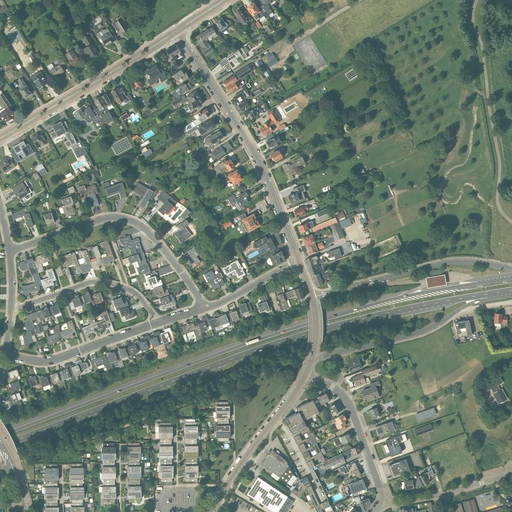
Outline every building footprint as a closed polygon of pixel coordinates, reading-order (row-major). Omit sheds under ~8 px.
[(270,1),(269,0),(259,0),(264,6),(260,9),(265,17),(266,18),(270,16),(269,15),(272,13),(268,6),(269,6),(267,3),(270,1)] [(253,4),(252,3),(251,3),(250,4),(249,5),(250,6),(250,7),(248,8),(256,20),(259,18),(256,14),(259,12),(253,4)] [(245,19),(239,10),(235,13),(239,18),(236,20),(240,27),(250,20),(249,17),(245,19)] [(126,34),(125,31),(127,30),(122,22),(125,21),(122,15),(114,20),(115,23),(113,24),(119,35),(122,33),(123,36),(126,34)] [(224,22),(221,19),(216,22),(221,30),(226,27),(232,28),(232,26),(229,20),(227,20),(225,21),(225,22),(224,22)] [(16,28),(13,30),(18,38),(21,35),(16,28)] [(110,32),(107,28),(104,31),(103,30),(96,34),(99,39),(100,38),(104,44),(109,41),(108,41),(110,40),(111,43),(115,41),(110,32)] [(217,35),(212,28),(208,30),(208,29),(198,36),(201,39),(199,40),(203,45),(201,46),(202,47),(201,49),(205,55),(213,50),(206,39),(212,34),(213,37),(217,35)] [(88,59),(98,53),(87,35),(82,38),(88,47),(82,50),(88,59)] [(181,66),(177,59),(183,55),(176,45),(166,52),(174,65),(171,67),(173,70),(181,66)] [(248,57),(241,47),(220,61),(221,62),(219,63),(220,66),(222,68),(224,66),(227,72),(233,68),(229,63),(233,61),(234,63),(238,61),(236,58),(240,56),(243,60),(248,57)] [(77,52),(75,53),(73,50),(65,55),(72,66),(75,64),(75,63),(79,60),(80,62),(84,60),(79,52),(78,53),(77,52)] [(33,62),(37,59),(33,53),(29,56),(33,62)] [(278,62),(272,53),(270,54),(270,53),(266,56),(270,61),(268,63),(270,67),(278,62)] [(54,78),(64,72),(62,67),(66,65),(62,58),(57,61),(60,65),(50,70),(54,78)] [(262,63),(260,60),(257,63),(268,81),(273,78),(266,66),(265,67),(262,62),(262,63)] [(226,87),(227,87),(237,81),(252,72),(251,71),(255,69),(252,64),(234,75),(234,76),(223,82),(225,84),(224,85),(225,87),(226,87)] [(158,71),(156,67),(154,68),(153,67),(146,71),(150,79),(147,81),(150,86),(155,83),(154,82),(159,79),(161,83),(167,79),(161,69),(158,71)] [(182,72),(181,70),(173,75),(177,80),(178,81),(179,80),(181,79),(183,82),(187,79),(188,78),(188,77),(188,76),(184,71),(182,72)] [(40,89),(46,85),(44,81),(45,80),(41,72),(36,75),(38,79),(35,81),(40,89)] [(27,98),(28,97),(28,96),(31,94),(24,82),(29,80),(25,74),(21,76),(23,78),(18,81),(23,88),(20,90),(25,98),(27,98)] [(178,96),(193,87),(191,85),(192,83),(191,82),(189,82),(189,81),(175,90),(178,96)] [(237,81),(227,87),(227,88),(227,89),(227,90),(229,91),(230,93),(237,88),(236,86),(239,84),(237,81)] [(244,98),(246,97),(249,96),(250,94),(249,93),(248,93),(250,91),(248,88),(251,87),(248,83),(241,87),(244,91),(233,97),(237,103),(244,98)] [(127,98),(121,89),(119,90),(118,89),(117,90),(116,89),(112,91),(113,92),(111,93),(118,103),(127,98)] [(259,89),(249,96),(246,97),(248,100),(238,106),(242,111),(251,106),(252,107),(255,105),(252,100),(256,97),(255,97),(262,93),(259,89)] [(9,108),(10,109),(12,107),(1,90),(0,90),(0,99),(1,101),(5,108),(6,109),(7,110),(9,108)] [(187,101),(189,104),(199,98),(198,97),(199,96),(199,95),(198,94),(197,94),(196,93),(195,94),(194,92),(186,98),(184,95),(170,103),(172,105),(173,105),(174,107),(181,102),(183,104),(187,101)] [(101,97),(107,108),(112,105),(106,94),(101,97)] [(95,109),(105,125),(114,120),(109,112),(107,108),(101,97),(99,98),(98,98),(94,100),(98,107),(95,109)] [(199,98),(189,104),(188,104),(187,105),(190,111),(203,104),(201,101),(201,100),(202,100),(202,99),(201,99),(201,98),(200,98),(199,98)] [(100,127),(105,125),(95,109),(95,108),(91,110),(89,107),(82,111),(81,109),(74,114),(79,122),(85,118),(87,121),(87,122),(88,122),(89,123),(90,123),(91,122),(91,121),(94,122),(95,124),(97,124),(98,126),(97,127),(98,129),(100,128),(100,127)] [(258,110),(259,109),(257,107),(247,113),(251,119),(259,114),(260,116),(264,113),(261,109),(260,109),(258,110)] [(6,109),(5,108),(3,109),(4,111),(0,113),(0,114),(1,116),(5,122),(8,120),(8,121),(12,118),(12,117),(14,116),(10,109),(9,108),(7,110),(6,109)] [(196,115),(198,118),(194,120),(196,123),(192,125),(194,128),(198,125),(201,123),(200,122),(210,116),(208,113),(206,109),(196,115)] [(280,121),(273,110),(268,114),(269,116),(270,116),(273,121),(268,124),(267,122),(264,124),(265,126),(260,129),(264,136),(272,130),(270,127),(280,121)] [(123,121),(129,117),(125,111),(119,114),(123,121)] [(202,134),(215,126),(211,120),(199,127),(198,125),(194,128),(189,131),(191,133),(198,129),(199,131),(202,134)] [(61,122),(52,126),(55,131),(49,134),(53,140),(64,134),(68,141),(64,143),(68,149),(77,144),(74,137),(73,138),(72,136),(73,135),(66,121),(62,123),(61,122)] [(209,146),(212,145),(223,138),(221,135),(222,134),(219,131),(208,138),(206,138),(204,145),(209,146)] [(47,143),(42,133),(38,135),(36,135),(35,134),(31,136),(32,138),(31,138),(38,149),(47,143)] [(274,147),(282,142),(279,138),(281,136),(280,134),(266,142),(269,148),(273,145),(274,147)] [(27,148),(23,141),(12,148),(13,149),(10,150),(15,160),(18,158),(16,155),(22,151),(26,157),(34,152),(30,146),(27,148)] [(214,160),(231,149),(227,143),(213,153),(213,154),(211,155),(214,160)] [(91,162),(83,147),(74,152),(78,159),(84,156),(88,163),(91,162)] [(275,161),(282,157),(280,153),(284,151),(283,148),(271,155),(275,161)] [(305,163),(302,156),(296,158),(296,157),(290,160),(291,162),(283,166),(288,178),(297,174),(294,168),(299,165),(299,166),(305,163)] [(8,163),(5,158),(1,160),(2,161),(0,161),(0,163),(3,170),(5,173),(9,171),(15,167),(12,161),(8,163)] [(225,160),(217,166),(223,173),(227,170),(228,171),(235,167),(232,163),(233,161),(232,160),(231,160),(230,160),(230,159),(226,162),(225,160)] [(228,178),(225,175),(222,177),(224,180),(226,183),(231,180),(234,184),(243,179),(237,170),(228,176),(229,177),(228,178)] [(31,196),(30,195),(30,194),(32,192),(25,181),(12,189),(17,197),(18,196),(20,199),(24,197),(25,198),(26,199),(27,199),(28,200),(29,199),(30,198),(30,197),(31,196)] [(110,187),(108,182),(102,184),(104,189),(107,197),(119,193),(121,199),(127,197),(121,183),(110,187)] [(144,207),(153,192),(138,183),(134,189),(135,189),(133,192),(143,198),(139,204),(144,207)] [(98,192),(95,185),(85,188),(85,186),(84,186),(83,185),(82,186),(78,187),(80,195),(87,193),(88,193),(94,207),(99,205),(95,193),(98,192)] [(74,205),(71,197),(70,194),(75,192),(73,186),(68,189),(69,194),(59,198),(60,202),(61,201),(66,213),(64,213),(66,218),(76,214),(72,205),(74,205)] [(248,202),(246,199),(247,198),(246,197),(248,196),(246,192),(247,192),(244,187),(239,191),(240,193),(238,195),(240,197),(236,200),(233,195),(226,199),(232,208),(235,206),(239,211),(245,208),(244,207),(247,205),(246,204),(248,202)] [(291,203),(299,200),(297,196),(309,192),(308,189),(288,196),(291,203)] [(166,213),(173,205),(167,201),(169,199),(164,194),(159,198),(164,204),(158,211),(161,213),(163,211),(166,213)] [(296,217),(306,214),(304,211),(308,210),(308,209),(310,208),(309,205),(315,203),(314,199),(304,203),(305,207),(294,211),(296,217)] [(33,226),(29,214),(32,214),(29,206),(12,215),(11,215),(13,220),(24,216),(29,228),(33,226)] [(318,213),(319,217),(328,213),(326,209),(318,213)] [(218,227),(222,224),(212,210),(208,212),(218,227)] [(47,225),(55,222),(51,213),(43,216),(47,225)] [(247,218),(244,214),(239,216),(242,221),(244,220),(245,222),(242,223),(246,232),(259,226),(253,215),(247,218)] [(313,233),(329,226),(337,223),(335,218),(314,227),(312,222),(299,227),(301,233),(309,230),(309,229),(311,228),(313,233)] [(186,220),(185,220),(176,227),(178,230),(174,234),(182,244),(188,239),(186,237),(190,234),(185,228),(189,224),(186,220)] [(225,229),(232,224),(229,220),(222,224),(225,229)] [(339,223),(329,226),(333,236),(333,237),(326,239),(328,244),(344,238),(339,223)] [(315,238),(314,235),(311,236),(303,239),(305,245),(314,242),(313,239),(315,238)] [(132,256),(143,253),(138,239),(131,241),(129,236),(120,239),(121,245),(123,244),(125,250),(129,248),(132,256)] [(275,248),(276,248),(270,238),(268,240),(266,237),(253,244),(256,248),(259,247),(263,255),(270,251),(271,251),(275,248)] [(101,258),(103,263),(104,264),(104,266),(111,264),(110,262),(115,260),(107,240),(103,242),(103,244),(107,256),(101,258)] [(306,246),(307,251),(323,245),(322,242),(315,245),(314,243),(306,246)] [(239,250),(242,255),(253,249),(250,243),(239,250)] [(323,245),(307,251),(309,255),(318,252),(317,249),(324,247),(323,245)] [(91,262),(93,268),(93,270),(100,268),(99,266),(104,264),(103,263),(101,258),(97,246),(92,247),(92,248),(93,249),(96,260),(91,262)] [(197,265),(201,263),(196,257),(198,256),(192,248),(184,254),(192,266),(196,264),(197,265)] [(271,252),(260,258),(261,261),(262,262),(275,254),(274,251),(276,250),(275,248),(275,250),(271,252),(271,251),(270,251),(271,252)] [(342,256),(339,248),(328,252),(330,258),(334,256),(335,258),(342,256)] [(79,266),(82,273),(83,274),(89,272),(88,270),(93,268),(91,262),(87,252),(86,250),(81,252),(86,264),(79,266)] [(269,257),(271,260),(273,266),(275,265),(276,265),(277,264),(286,260),(285,259),(286,258),(285,256),(284,257),(282,251),(272,256),(269,257)] [(82,273),(79,266),(74,252),(68,255),(68,256),(63,258),(64,259),(61,260),(68,278),(71,277),(67,265),(73,263),(76,270),(75,271),(76,275),(82,273)] [(34,263),(38,273),(44,271),(41,264),(49,261),(50,263),(52,262),(51,258),(49,259),(47,253),(36,257),(38,261),(34,263)] [(136,268),(139,276),(150,272),(143,253),(132,256),(124,259),(125,262),(129,261),(130,264),(137,262),(139,267),(136,268)] [(316,260),(318,259),(317,256),(306,259),(309,266),(317,263),(316,260)] [(38,273),(34,263),(33,258),(25,261),(24,262),(23,262),(21,262),(19,264),(18,265),(20,266),(20,267),(20,268),(21,269),(22,270),(23,271),(25,270),(26,270),(27,268),(28,269),(31,276),(32,275),(38,273)] [(238,263),(236,260),(222,268),(227,276),(234,272),(238,279),(246,275),(242,269),(243,269),(242,267),(241,267),(239,262),(238,263)] [(312,276),(320,273),(321,273),(317,263),(309,266),(312,276)] [(49,278),(41,280),(42,284),(43,288),(54,285),(52,280),(56,279),(52,268),(46,270),(49,278)] [(210,284),(213,290),(224,284),(219,274),(215,276),(212,271),(205,274),(207,278),(209,277),(211,280),(209,281),(211,284),(210,284)] [(38,273),(32,275),(35,283),(26,286),(29,294),(40,290),(38,285),(42,284),(41,280),(38,273)] [(314,281),(329,276),(328,273),(321,276),(320,273),(312,276),(314,281)] [(154,289),(161,286),(163,286),(161,280),(157,281),(155,276),(147,279),(149,286),(153,285),(154,289)] [(329,276),(314,281),(316,287),(323,284),(322,281),(330,278),(329,276)] [(431,278),(426,279),(427,283),(428,289),(446,286),(446,280),(445,276),(442,276),(431,278)] [(305,297),(300,284),(295,286),(296,289),(283,294),(280,286),(274,289),(278,300),(276,301),(277,303),(279,303),(282,310),(288,308),(285,300),(296,296),(298,300),(305,297)] [(161,286),(154,289),(153,289),(155,296),(159,295),(160,298),(168,296),(169,295),(167,290),(163,291),(161,286)] [(94,297),(91,298),(92,301),(93,305),(97,304),(97,303),(103,301),(100,292),(93,295),(94,297)] [(82,306),(83,308),(84,313),(88,311),(85,304),(92,301),(91,298),(89,293),(82,295),(83,298),(80,299),(82,305),(82,306)] [(270,311),(266,301),(264,295),(261,296),(263,302),(257,305),(260,312),(266,310),(267,312),(270,311)] [(168,296),(160,298),(159,299),(162,306),(164,305),(166,309),(172,306),(175,305),(176,305),(173,299),(170,301),(168,296)] [(69,303),(72,310),(75,309),(76,311),(83,308),(82,306),(82,305),(80,299),(79,297),(72,299),(73,302),(69,303)] [(119,310),(127,307),(129,307),(127,301),(123,302),(121,297),(113,300),(117,311),(119,310)] [(242,317),(243,317),(249,314),(249,313),(252,311),(249,302),(250,304),(246,305),(245,303),(238,305),(241,312),(242,317)] [(48,310),(50,316),(51,318),(54,316),(54,315),(61,313),(58,304),(51,307),(52,309),(48,310)] [(119,310),(122,317),(125,316),(126,320),(135,317),(133,311),(129,312),(127,307),(119,310)] [(38,314),(39,318),(41,321),(44,320),(44,319),(50,316),(48,310),(47,308),(40,310),(41,313),(38,314)] [(243,317),(242,317),(241,312),(237,313),(236,310),(229,313),(230,316),(232,321),(239,319),(240,320),(243,319),(243,317)] [(96,323),(97,326),(98,331),(109,327),(107,322),(111,321),(107,311),(101,313),(103,320),(96,323)] [(27,331),(35,328),(32,320),(39,318),(38,314),(37,312),(27,315),(28,319),(23,321),(27,331)] [(221,322),(219,316),(218,313),(212,315),(213,319),(209,320),(210,325),(212,329),(218,326),(217,323),(221,322)] [(233,322),(232,321),(230,316),(227,317),(226,314),(219,316),(221,322),(222,325),(229,323),(229,324),(233,322)] [(506,324),(507,317),(501,317),(502,314),(495,314),(494,323),(506,324)] [(93,327),(97,326),(96,323),(93,316),(87,318),(90,325),(82,328),(84,336),(95,332),(93,327)] [(210,325),(209,320),(207,317),(201,319),(203,322),(198,324),(198,326),(201,333),(208,330),(206,327),(210,325)] [(60,332),(61,336),(63,340),(74,336),(72,332),(75,330),(71,320),(66,322),(68,329),(60,332)] [(454,323),(457,338),(472,335),(469,320),(454,323)] [(201,333),(198,326),(195,328),(193,323),(183,326),(185,334),(193,332),(196,338),(202,336),(201,333)] [(36,328),(35,328),(27,331),(26,331),(27,335),(22,336),(26,347),(34,344),(35,347),(39,346),(35,335),(44,332),(42,325),(39,326),(36,328)] [(61,336),(60,332),(57,325),(52,327),(54,334),(46,337),(49,345),(60,341),(58,337),(61,336)] [(166,333),(161,335),(162,340),(164,344),(170,341),(169,338),(173,336),(170,328),(164,330),(166,333)] [(162,340),(161,335),(159,331),(154,333),(155,337),(150,339),(152,344),(153,348),(160,345),(158,342),(162,340)] [(152,344),(150,339),(149,335),(143,337),(144,341),(139,343),(141,348),(142,351),(149,349),(148,346),(152,344)] [(141,348),(139,343),(138,339),(132,341),(133,345),(128,347),(129,349),(131,355),(138,353),(137,349),(141,348)] [(132,357),(131,355),(129,349),(126,351),(125,348),(118,351),(119,353),(121,359),(128,357),(128,358),(132,357)] [(122,360),(121,359),(119,353),(116,354),(115,352),(108,354),(109,359),(111,363),(117,360),(118,362),(122,360)] [(111,363),(109,359),(106,360),(104,356),(94,359),(96,367),(105,364),(107,372),(113,369),(111,363)] [(358,361),(356,357),(348,360),(349,364),(348,364),(350,370),(355,368),(356,370),(362,368),(359,361),(358,361)] [(71,367),(73,373),(74,376),(75,378),(76,382),(79,381),(77,377),(78,377),(79,375),(79,374),(81,373),(80,371),(84,369),(87,368),(88,367),(87,363),(85,363),(82,364),(81,360),(75,362),(76,366),(71,367)] [(73,373),(71,367),(70,364),(64,366),(65,369),(60,371),(61,374),(64,380),(71,377),(70,375),(73,373)] [(378,366),(366,370),(368,376),(381,371),(380,371),(379,367),(385,365),(384,364),(378,366)] [(9,384),(10,384),(17,381),(16,377),(19,376),(17,369),(8,372),(10,377),(6,378),(9,384)] [(364,377),(368,376),(366,370),(362,371),(363,374),(352,378),(356,387),(366,383),(364,377)] [(64,380),(61,374),(58,375),(57,372),(50,375),(51,377),(53,383),(60,381),(60,382),(64,381),(64,380)] [(42,384),(40,379),(39,377),(36,379),(35,376),(28,379),(31,387),(38,385),(38,386),(42,384)] [(53,383),(51,377),(47,379),(47,376),(40,379),(42,384),(43,387),(49,385),(50,386),(54,384),(53,383)] [(498,391),(496,386),(503,383),(500,377),(479,389),(482,394),(491,389),(493,394),(492,394),(498,404),(508,399),(502,389),(498,391)] [(17,381),(10,384),(11,388),(8,390),(10,396),(11,395),(19,393),(17,389),(21,388),(18,381),(17,381)] [(377,398),(375,393),(377,393),(376,387),(380,386),(379,382),(369,385),(371,388),(362,391),(364,395),(365,395),(368,401),(377,398)] [(20,392),(19,393),(11,395),(13,400),(9,402),(11,407),(20,404),(19,400),(22,399),(20,392)] [(330,401),(326,393),(317,398),(321,405),(329,401),(330,401)] [(292,434),(307,427),(303,419),(315,413),(316,415),(319,413),(315,404),(313,402),(312,402),(311,401),(306,403),(305,404),(296,408),(296,409),(297,408),(299,412),(290,416),(284,419),(288,427),(292,434)] [(217,402),(217,412),(224,412),(229,412),(228,402),(217,402)] [(334,405),(334,404),(329,407),(330,409),(333,415),(342,411),(338,405),(336,406),(335,405),(334,405)] [(490,409),(488,405),(485,406),(490,414),(494,412),(492,408),(490,409)] [(372,420),(377,418),(376,416),(380,415),(377,407),(369,410),(372,420)] [(435,407),(416,413),(418,420),(437,414),(435,407)] [(224,412),(217,412),(217,422),(229,422),(229,412),(224,412)] [(346,425),(344,421),(346,420),(343,415),(330,421),(332,424),(337,422),(338,424),(335,425),(338,429),(346,425)] [(160,433),(168,433),(172,433),(172,422),(160,423),(160,433)] [(185,422),(185,433),(197,432),(197,422),(185,422)] [(229,422),(217,422),(218,432),(223,432),(229,431),(229,422)] [(378,435),(395,429),(393,422),(376,428),(378,435)] [(414,430),(416,436),(433,430),(431,424),(414,430)] [(309,437),(312,435),(308,426),(307,427),(292,434),(292,435),(293,435),(297,443),(302,441),(300,436),(306,433),(309,437)] [(223,432),(218,432),(218,442),(229,442),(229,431),(223,432)] [(197,432),(185,433),(185,442),(197,442),(197,432)] [(160,443),(172,442),(172,433),(168,433),(160,433),(160,443)] [(338,446),(343,444),(352,440),(349,433),(338,438),(340,443),(337,444),(336,442),(332,444),(322,449),(325,453),(328,452),(328,453),(334,449),(334,448),(338,446)] [(386,444),(382,446),(385,454),(389,453),(391,456),(402,452),(401,449),(399,444),(407,441),(405,434),(385,441),(386,444)] [(313,446),(317,444),(312,435),(309,437),(302,441),(297,443),(301,452),(306,449),(304,445),(311,442),(313,446)] [(160,452),(167,452),(172,452),(172,442),(160,443),(160,452)] [(197,442),(185,442),(186,452),(197,452),(197,442)] [(103,454),(114,454),(114,443),(103,443),(103,454)] [(128,443),(128,453),(140,453),(139,443),(128,443)] [(317,454),(321,452),(317,444),(313,446),(306,449),(301,452),(305,460),(311,458),(308,453),(315,450),(317,454)] [(352,448),(341,453),(343,456),(351,452),(350,452),(352,451),(353,455),(361,452),(358,446),(352,448)] [(280,478),(279,478),(286,483),(293,475),(289,466),(286,460),(273,451),(263,465),(280,478)] [(160,463),(172,462),(172,452),(167,452),(160,452),(160,463)] [(197,452),(186,452),(186,462),(197,462),(197,452)] [(321,452),(317,454),(311,458),(305,460),(310,469),(315,466),(313,462),(319,459),(322,463),(325,461),(324,459),(321,452)] [(140,453),(128,453),(128,463),(140,463),(140,453)] [(343,456),(341,453),(328,460),(325,461),(323,462),(326,468),(344,460),(343,456)] [(103,464),(114,463),(114,454),(103,454),(103,464)] [(391,465),(390,465),(389,465),(389,466),(391,466),(392,468),(391,469),(394,477),(410,471),(406,460),(391,465)] [(160,473),(172,472),(172,462),(160,463),(160,473)] [(197,462),(186,462),(186,472),(197,472),(197,462)] [(103,473),(115,473),(114,463),(103,464),(103,473)] [(140,463),(128,463),(128,473),(140,473),(140,463)] [(359,472),(355,463),(342,469),(341,467),(337,469),(342,480),(336,483),(338,487),(351,480),(349,476),(359,472)] [(46,464),(46,474),(57,474),(57,464),(46,464)] [(71,474),(82,474),(82,464),(71,464),(71,474)] [(418,477),(421,484),(422,486),(428,483),(427,480),(430,479),(429,477),(437,473),(434,465),(431,467),(433,470),(418,477)] [(172,472),(160,473),(161,483),(172,482),(172,472)] [(197,472),(186,472),(186,482),(197,482),(197,472)] [(103,483),(115,483),(115,473),(103,473),(103,483)] [(140,473),(128,473),(128,483),(136,483),(140,483),(140,473)] [(57,474),(46,474),(46,484),(57,484),(57,474)] [(71,484),(79,484),(83,484),(82,474),(71,474),(71,484)] [(297,478),(293,475),(287,483),(291,486),(297,478)] [(305,489),(311,486),(307,477),(301,479),(303,483),(297,491),(293,489),(291,492),(300,498),(305,489)] [(421,484),(418,477),(416,480),(404,482),(405,489),(413,488),(413,486),(419,485),(421,484)] [(288,497),(259,478),(251,491),(248,489),(244,494),(250,499),(251,497),(273,511),(286,511),(294,502),(287,498),(288,497)] [(351,497),(355,496),(359,495),(367,492),(366,489),(363,479),(349,484),(349,485),(343,487),(344,491),(346,490),(348,495),(346,496),(347,499),(351,497)] [(103,493),(115,493),(115,483),(103,483),(103,493)] [(136,483),(128,483),(128,493),(140,493),(140,483),(136,483)] [(57,484),(46,484),(46,494),(48,494),(57,494),(57,484)] [(71,494),(83,493),(83,484),(79,484),(71,484),(71,494)] [(311,486),(305,489),(309,497),(311,500),(305,502),(311,506),(313,505),(314,507),(319,504),(311,486)] [(71,504),(83,503),(83,493),(71,494),(71,504)] [(115,503),(115,493),(103,493),(104,503),(115,503)] [(140,493),(128,493),(129,503),(140,502),(140,493)] [(48,494),(46,494),(46,504),(48,504),(57,504),(57,494),(48,494)] [(360,503),(362,511),(363,511),(371,504),(369,499),(361,501),(359,495),(355,496),(355,498),(356,501),(357,504),(360,503)] [(486,511),(477,511),(474,499),(455,505),(456,511),(503,511),(502,507),(486,511)] [(322,511),(322,510),(330,505),(328,500),(327,501),(319,504),(314,507),(316,511),(322,511)] [(362,511),(360,503),(357,504),(356,501),(354,501),(351,505),(351,506),(348,510),(349,511),(362,511)] [(71,511),(82,511),(83,503),(71,504),(71,511)]
